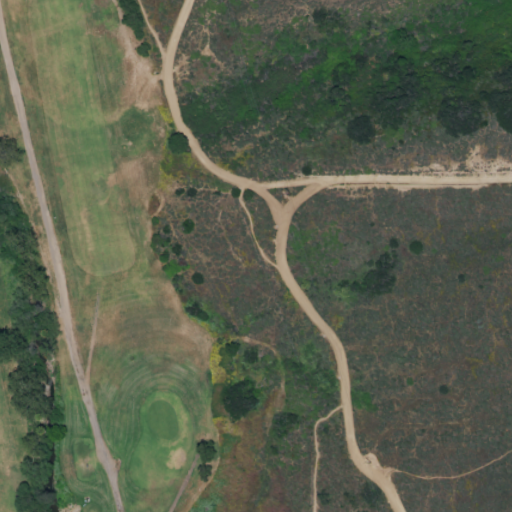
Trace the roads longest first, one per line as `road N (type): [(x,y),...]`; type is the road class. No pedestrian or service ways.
road 1 (track): [(397,511),(351,448),(340,358),(279,263),(284,214),(321,184)]
road 2 (track): [(511,177),(255,186)]
road 3 (track): [(284,214),(199,153),(179,124),(166,65)]
